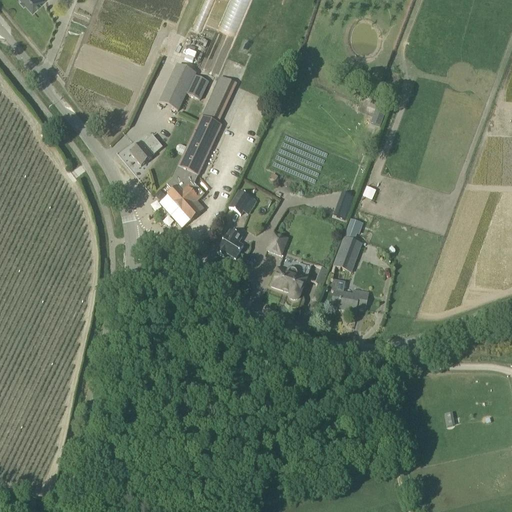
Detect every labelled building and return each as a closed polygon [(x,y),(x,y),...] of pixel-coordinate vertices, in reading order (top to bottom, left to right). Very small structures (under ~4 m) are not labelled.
[(25,3),(32,11),(44,0),(21,0),(22,0),(25,3),(24,3),(25,4),(25,3)] [(228,0),(218,29),(234,35),(247,0),(228,0)] [(186,96),(195,77),(196,75),(176,66),(159,105),(178,114),(186,96)] [(209,84),(195,77),(186,96),(200,102),(209,84)] [(198,178),(222,128),(218,126),(236,85),(220,78),(176,173),(184,182),(176,189),(167,197),(191,223),(204,211),(198,204),(204,198),(193,186),(197,178),(198,178)] [(379,127),(381,118),(372,116),(370,124),(379,127)] [(141,168),(152,158),(157,153),(162,149),(151,137),(130,155),(141,168)] [(238,193),(228,210),(241,217),(251,200),(238,193)] [(336,210),(333,217),(345,221),(348,214),(336,210)] [(235,261),(241,252),(243,248),(237,244),(241,238),(229,232),(217,254),(224,259),(226,255),(235,261)] [(281,257),(287,241),(274,236),(268,252),(281,257)] [(351,275),(362,246),(343,240),(333,268),(351,275)] [(310,268),(283,257),(278,271),(271,288),(290,295),(290,296),(289,297),(290,298),(290,299),(290,300),(291,300),(292,301),(293,302),(294,302),(295,302),(297,302),(298,301),(299,300),(299,299),(300,298),(310,268)] [(314,286),(320,288),(326,269),(312,265),(307,283),(314,285),(314,286)] [(365,312),(368,294),(353,291),(352,297),(343,295),(345,284),(333,282),(331,293),(334,294),(331,308),(343,310),(342,312),(355,315),(356,310),(365,312)]
